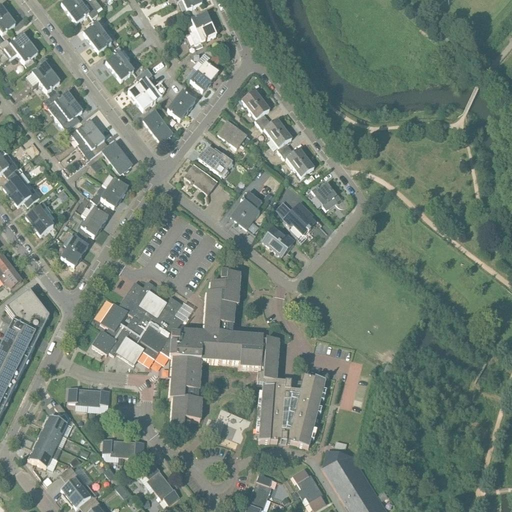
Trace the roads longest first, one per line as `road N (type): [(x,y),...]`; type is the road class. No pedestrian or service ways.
road 1 (residential): [(294,286),(353,215),(354,196),(248,61)]
road 2 (residential): [(160,177),(25,0)]
road 3 (residential): [(199,468),(161,456),(147,432),(138,382),(91,378),(50,359)]
road 4 (residential): [(294,286),(160,177)]
road 5 (residential): [(72,313),(160,177)]
road 6 (residential): [(160,177),(248,61)]
